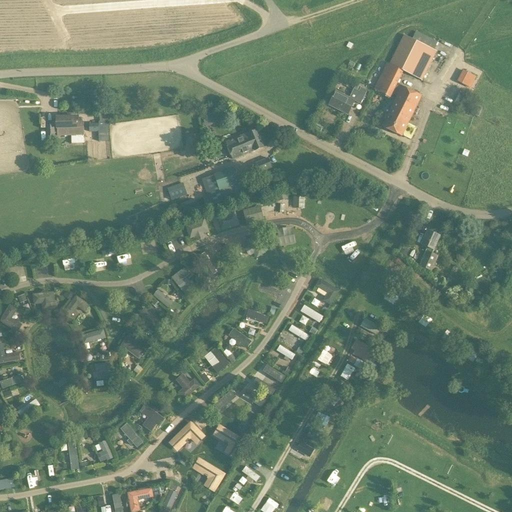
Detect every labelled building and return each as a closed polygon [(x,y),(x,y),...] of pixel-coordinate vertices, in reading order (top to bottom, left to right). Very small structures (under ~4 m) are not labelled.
[(390,98),(392,94),(396,96),(401,86),(397,84),(403,72),(422,81),(437,51),(434,49),(437,42),(416,31),(412,39),(403,35),(389,64),(386,62),(373,89),(390,98)] [(456,80),(471,87),(476,75),(462,69),(456,80)] [(401,136),(421,96),(402,86),(382,126),(401,136)] [(348,115),(355,101),(360,103),(367,90),(360,87),(359,91),(353,88),(349,97),(335,91),(332,97),(331,96),(329,97),(327,100),(328,102),(329,103),(328,105),(348,115)] [(54,133),(57,133),(57,136),(72,136),(72,142),(84,142),(83,122),(78,122),(78,116),(56,117),(56,122),(54,122),(54,125),(45,125),(46,139),(55,139),(54,133)] [(216,117),(204,120),(206,126),(217,123),(216,117)] [(98,132),(98,135),(98,142),(109,141),(108,121),(99,122),(99,123),(89,124),(89,133),(98,132)] [(233,160),(263,147),(256,130),(226,142),(233,160)] [(255,163),(259,172),(259,173),(272,168),(268,158),(255,163)] [(201,179),(208,202),(210,206),(242,196),(233,168),(214,175),(214,174),(201,179)] [(171,201),(187,195),(183,183),(167,189),(171,201)] [(291,192),(295,204),(304,201),(300,189),(291,192)] [(421,245),(427,247),(419,266),(432,271),(438,256),(432,253),(433,250),(440,236),(427,230),(421,245)] [(409,250),(408,249),(402,246),(399,253),(406,256),(409,250)] [(206,251),(200,254),(210,275),(217,272),(206,251)] [(130,254),(130,263),(139,263),(139,253),(130,254)] [(14,266),(15,277),(26,276),(24,265),(14,266)] [(185,294),(191,289),(183,279),(190,274),(184,267),(171,276),(185,294)] [(331,305),(339,289),(319,278),(315,286),(327,292),(322,301),(331,305)] [(265,300),(265,297),(284,297),(284,286),(257,285),(256,299),(265,300)] [(362,298),(366,288),(360,286),(357,296),(362,298)] [(156,290),(152,296),(170,308),(174,301),(156,290)] [(39,305),(39,311),(51,311),(50,301),(55,301),(55,291),(32,292),(33,305),(39,305)] [(390,291),(382,301),(390,307),(398,297),(390,291)] [(20,302),(27,300),(25,293),(18,296),(20,302)] [(74,312),(80,316),(89,304),(75,293),(61,312),(69,318),(74,312)] [(0,320),(0,321),(9,326),(18,308),(9,303),(0,320)] [(320,323),(324,316),(304,304),(300,311),(320,323)] [(152,328),(160,320),(147,306),(139,314),(152,328)] [(247,311),(246,319),(267,322),(269,314),(247,311)] [(302,315),(298,321),(306,326),(309,319),(302,315)] [(307,340),(310,335),(290,325),(287,330),(307,340)] [(80,334),(82,343),(106,337),(103,328),(80,334)] [(230,329),(227,338),(247,347),(251,338),(230,329)] [(127,333),(119,346),(139,358),(147,345),(127,333)] [(300,355),(304,351),(289,337),(285,341),(300,355)] [(369,363),(376,348),(357,339),(346,360),(355,364),(358,358),(369,363)] [(329,340),(325,347),(336,354),(340,348),(329,340)] [(0,362),(19,361),(18,351),(5,352),(4,343),(0,343),(0,362)] [(279,344),(275,350),(292,360),(295,354),(279,344)] [(216,374),(229,365),(216,346),(203,355),(216,374)] [(109,361),(94,363),(96,379),(111,377),(109,361)] [(286,370),(288,364),(280,362),(279,369),(286,370)] [(265,363),(260,371),(281,384),(286,376),(265,363)] [(205,371),(199,375),(205,383),(211,379),(205,371)] [(181,373),(175,380),(183,387),(178,393),(185,400),(200,384),(193,377),(190,381),(181,373)] [(0,383),(2,389),(22,382),(20,374),(0,380),(0,383)] [(232,389),(226,393),(232,402),(239,398),(232,389)] [(31,392),(19,399),(23,406),(17,409),(21,417),(40,406),(31,392)] [(222,400),(214,405),(220,415),(229,410),(222,400)] [(147,416),(142,426),(151,431),(155,424),(160,427),(166,417),(143,404),(139,412),(147,416)] [(315,418),(322,425),(329,419),(321,412),(315,418)] [(203,415),(193,422),(201,432),(211,424),(203,415)] [(126,423),(117,432),(134,450),(143,442),(126,423)] [(106,440),(99,442),(102,451),(96,453),(99,462),(112,458),(106,440)] [(297,452),(307,455),(310,444),(300,441),(297,452)] [(74,442),(62,444),(68,471),(80,468),(74,442)] [(210,454),(230,467),(234,461),(214,448),(210,454)] [(300,477),(308,463),(292,454),(284,468),(300,477)] [(200,477),(218,487),(221,480),(204,470),(200,477)] [(252,485),(259,476),(251,470),(244,478),(252,485)] [(28,486),(41,483),(38,471),(26,474),(28,486)] [(13,479),(0,479),(0,489),(14,488),(13,479)] [(138,500),(153,497),(151,487),(127,491),(130,511),(132,511),(140,511),(138,500)] [(170,511),(176,492),(168,489),(163,509),(170,511)] [(114,511),(122,511),(120,493),(112,494),(114,511)] [(106,511),(103,496),(96,498),(99,511),(106,511)]
